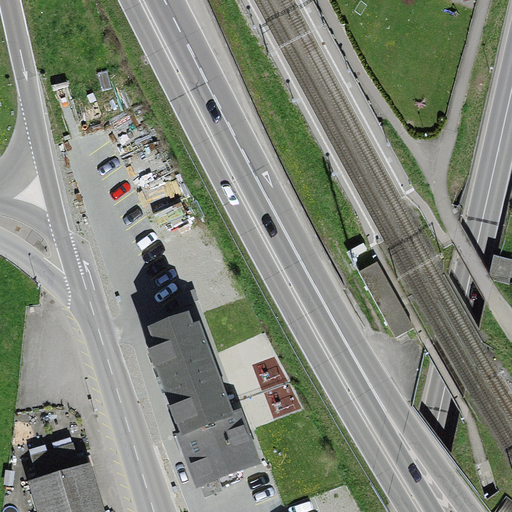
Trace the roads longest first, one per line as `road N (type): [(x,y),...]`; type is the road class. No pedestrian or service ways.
road 1 (trunk): [(471,511),(365,365),(296,236),(250,171),(211,138)]
road 2 (trunk): [(211,138),(421,511)]
road 3 (primary): [(417,511),(511,100)]
road 4 (unclassified): [(85,307),(152,511)]
road 5 (trunk): [(142,0),(211,138)]
road 6 (trunk): [(33,106),(64,238)]
